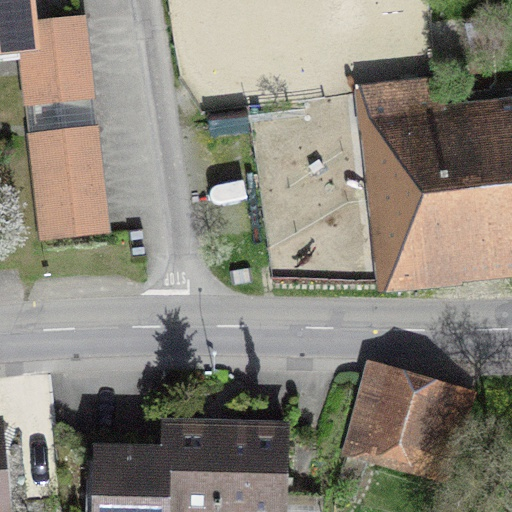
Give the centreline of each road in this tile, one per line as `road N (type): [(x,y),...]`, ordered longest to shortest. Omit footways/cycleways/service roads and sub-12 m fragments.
road 1 (tertiary): [(0,332),(511,330)]
road 2 (track): [(190,327),(145,0)]
